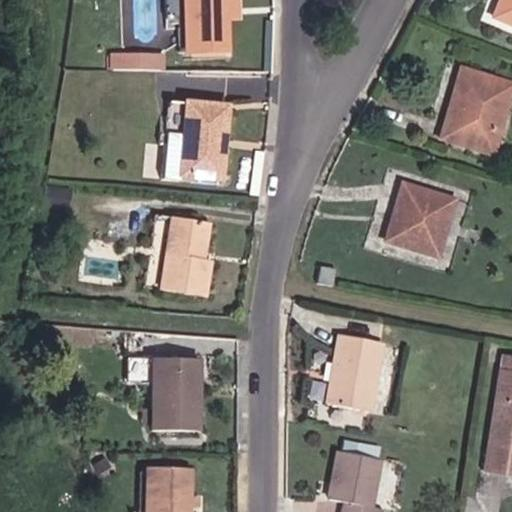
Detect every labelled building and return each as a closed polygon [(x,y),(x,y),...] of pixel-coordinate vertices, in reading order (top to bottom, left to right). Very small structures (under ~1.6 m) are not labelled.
[(188,0),(168,0),(167,17),(181,18),(179,52),(185,53),(188,0)] [(228,9),(233,9),(232,0),(188,0),(185,53),(225,56),(227,24),(228,9)] [(232,0),(233,9),(228,9),(227,24),(236,25),(236,0),(232,0)] [(511,0),(496,0),(491,13),(511,22),(511,0)] [(171,59),(115,57),(114,71),(171,73),(171,59)] [(506,101),(511,83),(511,81),(458,65),(438,133),(491,150),(497,132),(488,130),(498,98),(506,101)] [(234,108),(191,103),(183,174),(215,178),(219,140),(231,141),(234,108)] [(231,141),(219,140),(215,178),(227,179),(231,141)] [(449,208),(452,192),(405,181),(390,238),(438,249),(442,229),(436,228),(441,206),(449,208)] [(67,214),(70,195),(46,190),(42,209),(67,214)] [(201,255),(205,223),(153,218),(145,286),(205,293),(210,256),(201,255)] [(320,280),(335,282),(336,269),(321,267),(320,280)] [(368,408),(382,342),(340,334),(326,400),(368,408)] [(511,343),(500,341),(498,358),(511,359),(511,343)] [(511,359),(498,358),(481,467),(511,471),(511,359)] [(148,384),(157,384),(158,361),(148,361),(148,384)] [(203,385),(196,385),(196,362),(158,361),(157,384),(155,430),(202,432),(203,385)] [(376,503),(384,457),(338,450),(330,495),(344,497),(342,511),(384,511),(386,504),(376,503)] [(142,511),(184,511),(184,509),(195,508),(195,496),(185,496),(186,474),(144,472),(142,511)]
